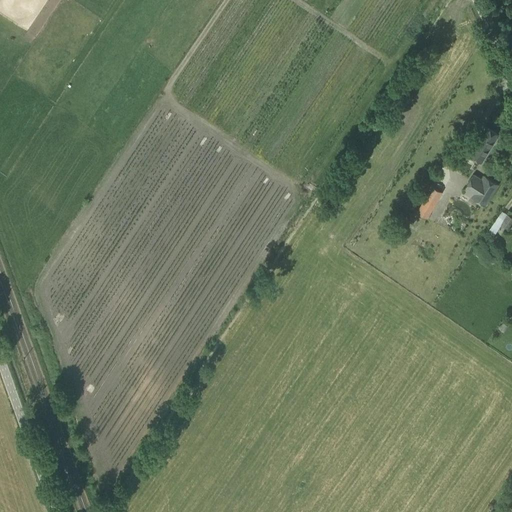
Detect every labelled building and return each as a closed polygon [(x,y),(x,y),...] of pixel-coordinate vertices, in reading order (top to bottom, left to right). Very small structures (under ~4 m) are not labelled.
[(469,155),(481,163),(499,135),(486,127),(469,155)] [(486,205),(488,201),(499,184),(485,175),(483,179),(474,174),(465,188),(474,193),(472,196),(486,205)] [(417,212),(427,218),(442,192),(432,186),(417,212)] [(491,227),(488,231),(494,235),(497,231),(501,225),(508,229),(511,222),(511,217),(507,214),(504,219),(499,216),(491,227)] [(511,511),(511,495),(506,504),(508,506),(503,511),(511,511)]
